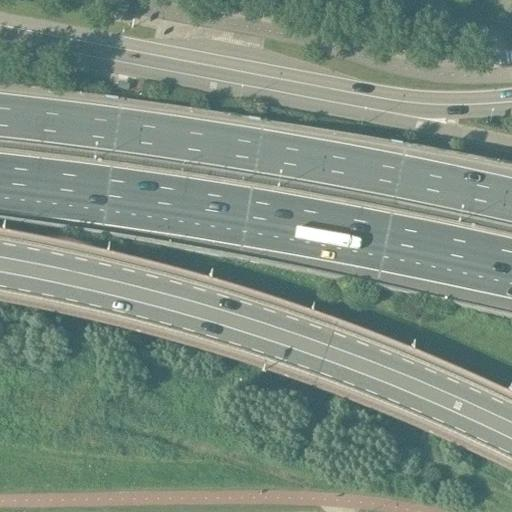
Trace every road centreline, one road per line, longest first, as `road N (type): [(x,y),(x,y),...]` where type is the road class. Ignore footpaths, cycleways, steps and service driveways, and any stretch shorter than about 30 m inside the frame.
road 1 (primary): [(0,265),(223,317),(511,429)]
road 2 (motorway): [(0,172),(328,223),(511,263)]
road 3 (motorway): [(511,204),(267,153),(0,115)]
road 4 (tertiary): [(404,102),(0,26)]
